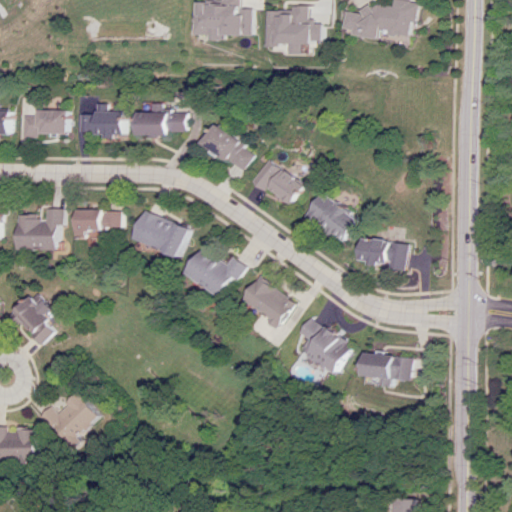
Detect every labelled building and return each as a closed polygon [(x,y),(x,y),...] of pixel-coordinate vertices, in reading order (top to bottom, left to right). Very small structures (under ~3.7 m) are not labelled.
[(202,0),(202,34),(216,34),(216,39),(228,40),(228,34),(257,34),(257,7),(245,7),(245,0),(228,0),(202,0)] [(421,1),(414,0),(395,0),(395,6),(365,2),(364,13),(348,11),(345,27),(355,29),(354,34),(382,38),(383,31),(412,36),(414,22),(418,22),(421,1)] [(271,9),(271,44),(292,44),(293,54),(305,54),(305,42),(325,42),(325,22),(312,22),(312,5),(296,5),(296,9),(271,9)] [(141,134),(172,135),(172,130),(187,131),(187,112),(170,111),(171,103),(141,102),(141,134)] [(128,134),(129,110),(114,110),(114,103),(98,103),(98,114),(82,113),(81,133),(120,134),(128,134)] [(11,110),(0,109),(0,132),(11,133),(11,110)] [(22,136),(39,137),(39,133),(70,133),(70,109),(37,109),(37,115),(23,115),(22,136)] [(213,124),(200,143),(241,170),(253,151),(213,124)] [(292,205),(305,184),(265,158),(251,181),(265,190),(266,188),(292,205)] [(360,218),(321,191),(305,214),(343,241),(360,218)] [(21,248),(63,249),(64,224),(68,224),(69,208),(50,207),(50,219),(41,219),(41,214),(22,214),(21,248)] [(81,238),(92,237),(91,230),(126,229),(126,209),(80,210),(81,238)] [(137,238),(181,256),(193,227),(149,209),(137,238)] [(410,242),(364,237),(362,259),(370,260),(370,262),(390,264),(390,269),(407,270),(410,242)] [(220,296),(234,276),(238,279),(248,266),(233,255),(228,262),(204,246),(186,272),(220,296)] [(297,300),(257,275),(243,299),(270,316),(268,321),(280,328),(297,300)] [(62,330),(53,321),(57,317),(36,295),(15,315),(31,332),(34,329),(48,344),(62,330)] [(340,373),(357,344),(310,316),(300,332),(311,338),(303,351),(340,373)] [(418,357),(370,352),(367,374),(386,376),(385,384),(396,385),(397,378),(415,380),(418,357)] [(106,415),(86,391),(61,412),(56,405),(45,414),(70,445),(106,415)] [(0,425),(0,460),(40,459),(39,428),(10,429),(10,425),(0,425)] [(419,511),(420,498),(399,498),(398,511),(419,511)]
